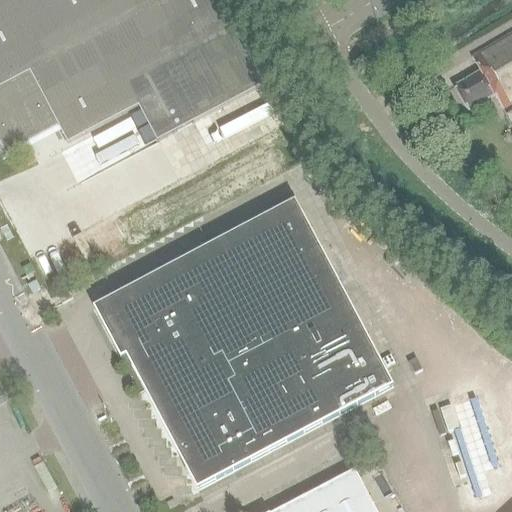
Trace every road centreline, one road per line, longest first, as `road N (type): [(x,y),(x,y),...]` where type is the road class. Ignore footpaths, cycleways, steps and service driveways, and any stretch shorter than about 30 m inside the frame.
road 1 (unclassified): [(511,250),(432,185),(384,131),(324,34)]
road 2 (unclassified): [(117,511),(0,284)]
